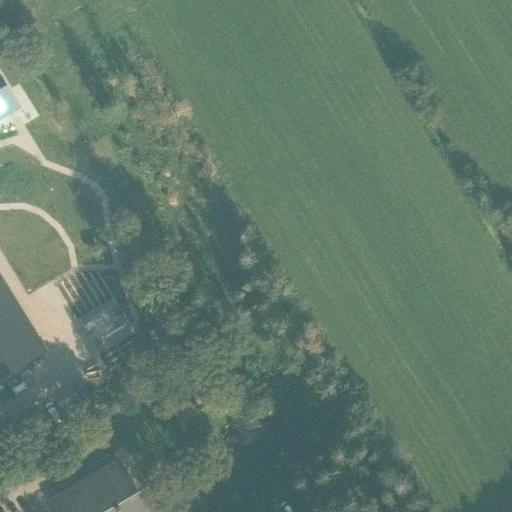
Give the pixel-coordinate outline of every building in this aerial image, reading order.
[(0,110),(14,102),(0,78),(0,110)] [(0,379),(40,355),(0,290),(0,379)] [(202,352),(160,377),(180,410),(222,384),(202,352)] [(76,394),(59,404),(68,418),(84,408),(76,394)] [(57,511),(148,511),(119,463),(75,489),(80,498),(57,511)]
